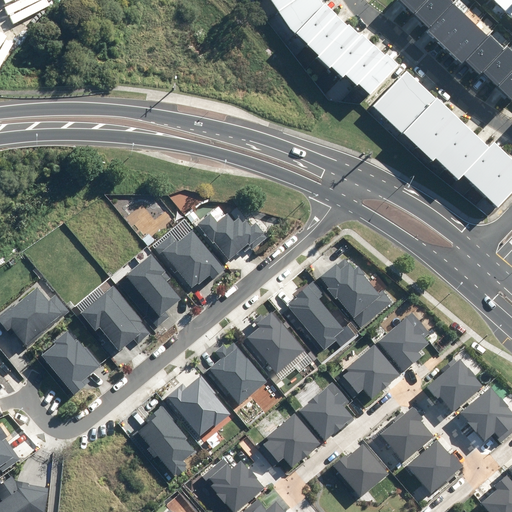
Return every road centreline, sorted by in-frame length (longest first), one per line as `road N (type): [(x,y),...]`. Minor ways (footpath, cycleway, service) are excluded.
road 1 (residential): [(343,199),(75,426),(46,421),(27,396)]
road 2 (primary): [(0,114),(86,108),(159,116),(271,143),(359,177)]
road 3 (primary): [(343,199),(247,161),(135,137),(0,138)]
road 4 (residential): [(286,494),(408,391),(479,470),(427,511)]
road 5 (residential): [(511,130),(351,0)]
road 6 (primary): [(359,177),(477,253)]
road 7 (primary): [(456,274),(343,199)]
